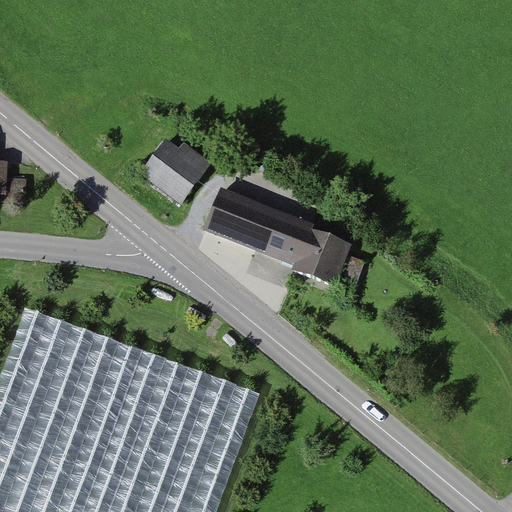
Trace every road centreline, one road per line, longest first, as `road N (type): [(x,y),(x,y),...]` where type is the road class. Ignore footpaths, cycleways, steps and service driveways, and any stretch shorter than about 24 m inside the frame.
road 1 (secondary): [(482,511),(154,242)]
road 2 (secondary): [(154,242),(0,112)]
road 3 (tertiary): [(154,242),(133,256),(0,245)]
